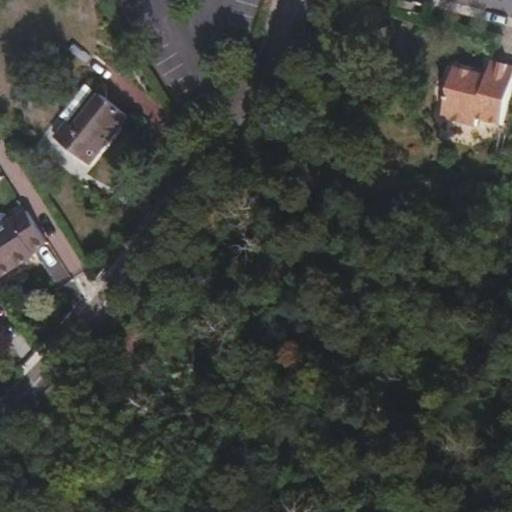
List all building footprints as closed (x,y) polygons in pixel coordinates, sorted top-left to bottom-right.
[(411,0),(403,0),(402,8),(419,13),(421,5),(411,2),(411,0)] [(460,66),(446,116),(481,125),(483,119),(507,124),(511,104),(511,62),(496,58),(490,78),(481,76),(482,71),(460,66)] [(76,133),(103,99),(94,92),(66,128),(76,133)] [(130,123),(103,99),(76,133),(66,128),(57,141),(95,170),(130,123)] [(47,241),(28,211),(11,222),(0,230),(0,276),(39,251),(37,248),(47,241)] [(0,230),(11,222),(7,217),(1,215),(0,215),(0,230)]
